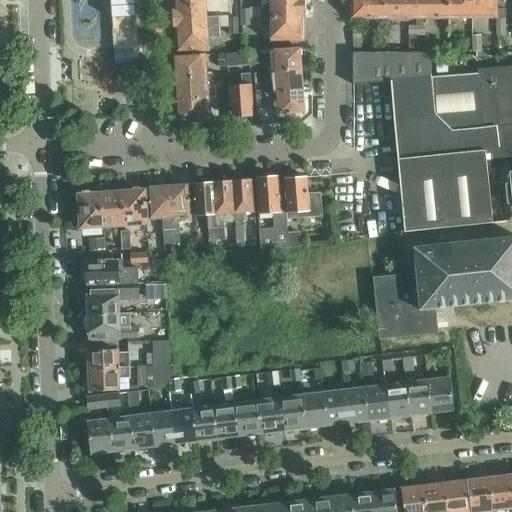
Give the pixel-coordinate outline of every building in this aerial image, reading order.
[(259,7),(259,16),(305,16),(305,0),(271,0),(271,7),(259,7)] [(383,0),(351,0),(352,18),(384,17),(383,0)] [(415,0),(383,0),(384,17),(416,17),(415,0)] [(448,0),(415,0),(416,17),(448,17),(448,0)] [(448,0),(448,17),(472,17),(471,0),(448,0)] [(495,0),(471,0),(472,17),(496,17),(496,10),(495,0)] [(173,30),(175,30),(220,27),(219,16),(207,17),(207,5),(174,7),(172,7),(173,30)] [(239,9),(240,18),(249,18),(249,9),(239,9)] [(506,10),(496,10),(496,17),(496,18),(506,18),(506,10)] [(305,16),(259,16),(259,27),(271,27),(271,40),(303,40),(303,18),(305,18),(305,16)] [(228,18),(228,26),(238,26),(237,18),(228,18)] [(496,35),(506,35),(506,18),(496,18),(496,35)] [(238,26),(228,26),(228,34),(238,34),(238,26)] [(416,35),(416,26),(409,26),(409,48),(417,48),(417,35),(416,35)] [(425,26),(416,26),(416,35),(417,35),(425,35),(425,26)] [(220,27),(175,30),(177,52),(210,50),(209,37),(221,36),(220,27)] [(361,31),(353,31),(353,39),(361,39),(361,31)] [(472,35),(473,52),(477,52),(481,51),(481,49),(481,35),(472,35)] [(270,50),(271,73),(302,71),(300,48),(270,50)] [(481,51),(477,52),(477,57),(489,57),(489,49),(481,49),(481,51)] [(260,50),(248,51),(249,65),(261,64),(260,50)] [(249,65),(248,51),(226,53),(228,68),(249,65)] [(358,53),(353,53),(353,85),(391,82),(431,77),(431,75),(431,53),(358,53)] [(175,57),(176,78),(207,77),(205,55),(175,57)] [(437,72),(447,73),(447,60),(437,60),(437,72)] [(478,74),(431,77),(391,82),(405,232),(511,221),(511,68),(478,71),(478,74)] [(255,85),(255,94),(266,94),(303,91),(302,71),(271,73),(272,83),(255,85)] [(241,74),(242,86),(228,87),(231,117),(233,117),(236,119),(241,119),(243,116),(253,116),(250,73),(241,74)] [(176,78),(178,100),(208,98),(207,77),(176,78)] [(217,89),(217,97),(226,97),(225,89),(217,89)] [(303,91),(266,94),(266,104),(274,103),(274,114),(305,112),(303,91)] [(266,94),(255,94),(257,109),(267,108),(266,104),(266,94)] [(226,97),(217,97),(218,110),(226,110),(226,97)] [(208,98),(178,100),(179,121),(209,119),(208,98)] [(308,177),(305,177),(302,174),(296,175),(294,178),(284,179),(287,219),(322,216),(321,193),(309,194),(308,177)] [(256,178),(258,214),(281,212),(279,176),(256,178)] [(232,182),(234,213),(235,213),(237,246),(245,246),(244,226),(243,212),(255,211),(253,180),(250,180),(248,178),(243,179),(241,181),(232,182)] [(223,214),(234,213),(232,182),(231,182),(228,180),(223,180),(221,182),(213,183),(217,239),(225,239),(223,214)] [(209,240),(217,239),(213,183),(205,184),(203,181),(198,182),(196,184),(193,184),(196,216),(208,215),(209,240)] [(176,185),(168,186),(172,244),(180,243),(178,217),(191,217),(189,185),(187,185),(184,183),(178,183),(176,185)] [(172,244),(168,186),(161,186),(158,185),(152,185),(150,187),(147,187),(149,219),(162,218),(164,244),(172,244)] [(131,191),(122,192),(125,225),(147,223),(144,191),(142,191),(139,188),(134,188),(131,191)] [(102,193),(100,194),(102,226),(125,225),(122,192),(114,193),(110,190),(105,190),(102,193)] [(102,226),(100,194),(92,194),(88,191),(83,192),(80,195),(78,195),(80,228),(102,226)] [(289,245),(287,231),(287,225),(259,227),(261,247),(289,245)] [(299,230),(287,231),(289,245),(300,244),(299,230)] [(121,231),(122,249),(131,249),(130,231),(121,231)] [(104,237),(89,239),(90,251),(105,249),(104,237)] [(416,247),(413,247),(414,249),(416,270),(416,272),(417,272),(417,274),(377,278),(376,278),(374,278),(374,280),(375,280),(380,336),(380,338),(382,338),(382,337),(435,331),(435,332),(437,331),(437,329),(435,311),(435,309),(511,299),(511,237),(506,238),(504,238),(428,246),(426,246),(416,247)] [(148,253),(138,253),(130,254),(131,264),(148,263),(148,253)] [(86,286),(118,285),(138,284),(138,268),(123,268),(122,259),(82,260),(82,263),(86,262),(86,270),(81,273),(82,281),(86,284),(86,286)] [(84,304),(84,314),(119,313),(119,300),(139,299),(138,284),(118,285),(118,289),(86,290),(87,301),(84,304)] [(119,313),(84,314),(84,325),(87,328),(88,339),(139,338),(139,327),(120,328),(119,313)] [(138,367),(139,384),(169,382),(173,382),(173,380),(171,341),(154,342),(155,367),(138,367)] [(88,364),(88,371),(106,371),(105,368),(129,367),(128,353),(118,354),(118,350),(88,351),(88,353),(85,355),(85,362),(88,364)] [(413,358),(404,359),(405,373),(414,372),(413,358)] [(106,371),(88,371),(89,378),(86,380),(86,387),(89,389),(89,392),(109,391),(119,390),(119,378),(129,377),(129,367),(105,368),(106,371)] [(321,369),(314,370),(315,381),(322,380),(321,369)] [(299,370),(290,370),(291,382),(300,381),(299,370)] [(279,384),(277,371),(267,373),(268,383),(271,385),(279,384)] [(239,376),(231,377),(232,389),(238,388),(241,385),(239,376)] [(232,389),(231,377),(222,378),(224,388),(226,390),(232,389)] [(449,378),(428,381),(431,412),(441,411),(442,413),(449,412),(450,410),(453,410),(449,378)] [(173,382),(169,382),(171,392),(180,391),(179,379),(173,380),(173,382)] [(428,381),(407,383),(411,415),(420,414),(421,415),(429,414),(429,413),(431,412),(428,381)] [(198,382),(189,383),(191,395),(199,394),(198,382)] [(407,383),(386,386),(390,417),(399,416),(400,418),(408,417),(409,415),(411,415),(407,383)] [(386,386),(365,388),(369,420),(378,419),(379,421),(387,420),(388,418),(390,417),(386,386)] [(365,388),(344,391),(348,423),(357,421),(358,423),(366,422),(367,420),(369,420),(365,388)] [(344,391),(323,393),(327,425),(328,425),(330,426),(338,426),(338,424),(348,423),(344,391)] [(323,393),(302,396),(306,428),(308,427),(309,429),(316,428),(317,426),(327,425),(323,393)] [(115,394),(104,395),(105,407),(116,406),(115,394)] [(105,407),(104,395),(86,398),(87,410),(105,407)] [(302,396),(281,398),(285,430),(287,430),(288,432),(295,431),(296,429),(306,428),(302,396)] [(262,418),(263,433),(266,432),(267,434),(274,433),(275,431),(285,430),(281,398),(256,401),(258,418),(262,418)] [(262,418),(258,418),(256,401),(235,404),(239,436),(248,435),(249,436),(255,436),(256,434),(263,433),(262,418)] [(235,404),(214,407),(218,438),(227,437),(228,439),(236,438),(237,436),(239,436),(235,404)] [(214,407),(193,409),(197,441),(206,440),(207,441),(214,441),(216,439),(218,438),(214,407)] [(193,409),(172,412),(175,444),(185,442),(186,444),(193,443),(195,441),(197,441),(193,409)] [(172,412),(151,414),(155,446),(157,446),(158,447),(165,447),(166,445),(175,444),(172,412)] [(151,414),(130,417),(134,449),(136,448),(137,450),(144,449),(145,447),(155,446),(151,414)] [(130,417),(109,419),(113,451),(115,451),(116,453),(123,452),(124,450),(134,449),(130,417)] [(113,451),(109,419),(87,422),(89,441),(88,443),(89,450),(91,451),(91,454),(94,453),(95,455),(102,454),(103,452),(113,451)] [(503,474),(488,476),(492,510),(511,507),(511,491),(510,473),(509,473),(510,475),(503,476),(503,474)] [(466,481),(470,511),(478,511),(492,510),(488,476),(488,478),(482,479),(481,476),(466,478),(466,481)] [(452,482),(444,483),(447,511),(466,511),(470,511),(466,481),(464,481),(462,479),(454,480),(452,482)] [(425,484),(423,486),(426,511),(447,511),(444,483),(435,484),(433,483),(425,484)] [(426,511),(423,486),(414,487),(412,486),(405,486),(404,488),(401,489),(404,511),(426,511)] [(374,491),(373,491),(375,511),(397,511),(394,490),(394,488),(379,490),(379,492),(374,492),(374,491)] [(352,493),(351,493),(353,511),(375,511),(373,491),(358,493),(358,494),(353,495),(352,493)] [(331,496),(330,496),(331,511),(353,511),(351,493),(336,495),(336,497),(331,498),(331,496)] [(309,500),(310,511),(331,511),(330,496),(315,498),(316,499),(309,500)] [(302,499),(287,501),(288,511),(310,511),(309,500),(302,501),(302,499)] [(281,502),(266,503),(266,511),(288,511),(287,501),(286,501),(286,503),(281,504),(281,502)] [(245,508),(243,508),(243,511),(266,511),(266,503),(265,504),(265,505),(260,506),(259,504),(245,506),(245,508)]
